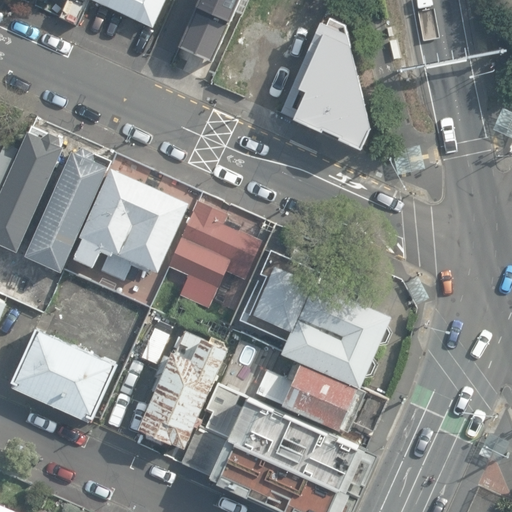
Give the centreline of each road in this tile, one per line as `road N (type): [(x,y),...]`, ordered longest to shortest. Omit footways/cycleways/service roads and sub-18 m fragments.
road 1 (tertiary): [(501,276),(410,224),(0,41)]
road 2 (motorway): [(501,276),(436,0)]
road 3 (secondary): [(406,511),(501,276)]
road 4 (residential): [(0,427),(195,511)]
